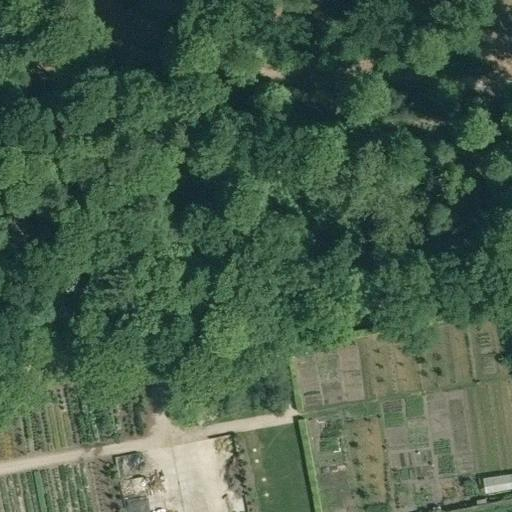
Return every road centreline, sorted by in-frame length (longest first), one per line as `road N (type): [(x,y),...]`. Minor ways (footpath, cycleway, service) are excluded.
road 1 (track): [(511,278),(0,367)]
road 2 (track): [(139,157),(118,236),(153,340),(166,420),(161,435),(154,443),(0,471)]
road 3 (track): [(0,203),(139,157),(197,120),(239,74)]
road 4 (track): [(239,74),(390,73),(511,86)]
road 5 (track): [(52,0),(120,48),(239,74)]
